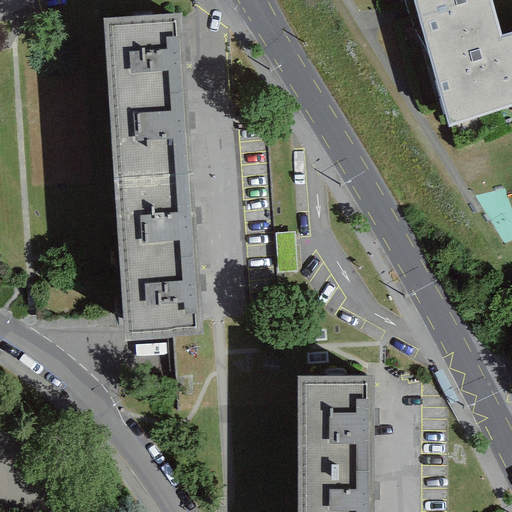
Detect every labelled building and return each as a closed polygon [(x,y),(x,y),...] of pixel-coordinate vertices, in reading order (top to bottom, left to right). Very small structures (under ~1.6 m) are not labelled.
[(511,106),(511,34),(504,36),(494,0),(419,0),(422,9),(452,122),(511,106)] [(109,11),(113,85),(190,81),(186,7),(109,11)] [(119,170),(194,165),(190,81),(113,85),(119,170)] [(194,165),(119,170),(124,252),(199,247),(194,165)] [(204,323),(199,247),(124,252),(129,328),(204,323)] [(285,376),(286,450),(361,448),(360,375),(285,376)] [(286,450),(286,511),(362,511),(361,448),(286,450)]
